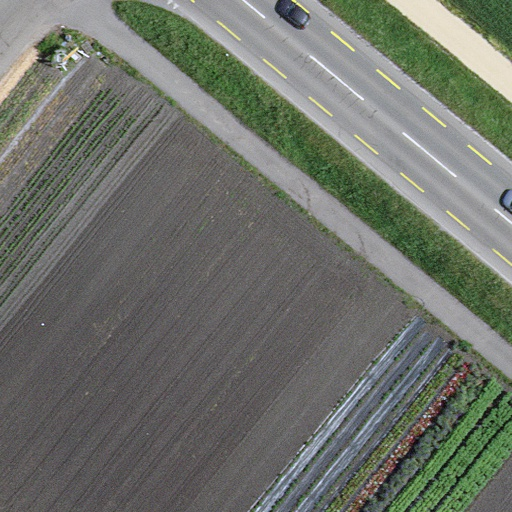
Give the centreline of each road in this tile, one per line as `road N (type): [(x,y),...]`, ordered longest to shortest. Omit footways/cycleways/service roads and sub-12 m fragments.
road 1 (track): [(511,363),(76,0)]
road 2 (primary): [(511,223),(242,0)]
road 3 (track): [(408,0),(511,85)]
